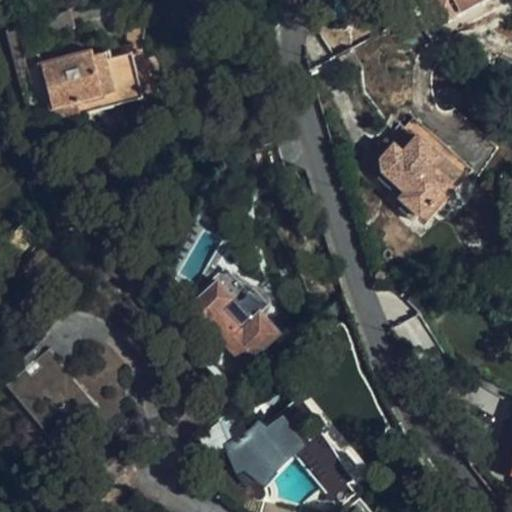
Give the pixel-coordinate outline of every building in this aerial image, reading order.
[(427,0),(430,5),(440,23),(481,0),(427,0)] [(76,28),(70,11),(40,20),(44,37),(76,28)] [(6,33),(23,93),(32,90),(16,31),(6,33)] [(109,58),(128,52),(125,44),(107,50),(109,58)] [(76,104),(138,87),(128,52),(109,58),(107,50),(88,56),(90,64),(66,71),(63,59),(38,66),(52,111),(76,104)] [(90,64),(88,56),(87,53),(63,59),(66,71),(90,64)] [(76,104),(79,116),(142,98),(138,87),(76,104)] [(472,169),(409,114),(386,140),(394,147),(410,130),(418,138),(402,155),(393,147),(383,158),(379,166),(405,193),(401,198),(426,219),(472,169)] [(410,130),(394,147),(393,147),(402,155),(418,138),(410,130)] [(405,193),(379,166),(383,158),(393,147),(394,147),(386,140),(369,158),(373,177),(399,199),(401,198),(405,193)] [(286,169),(278,142),(248,151),(255,177),(286,169)] [(18,166),(0,170),(0,227),(21,222),(18,166)] [(203,287),(208,291),(217,284),(270,343),(241,369),(243,371),(280,338),(261,316),(270,307),(254,289),(248,294),(225,267),(203,287)] [(208,291),(188,309),(203,328),(207,325),(238,359),(235,362),(241,369),(270,343),(217,284),(208,291)] [(52,353),(44,351),(4,384),(53,442),(61,443),(95,413),(96,403),(52,353)] [(161,399),(179,420),(193,408),(175,388),(161,399)] [(233,409),(243,402),(233,391),(224,399),(233,409)] [(328,445),(316,429),(310,435),(303,427),(313,417),(295,398),(265,426),(270,431),(265,435),(256,427),(248,435),(234,442),(227,444),(204,447),(217,481),(240,508),(254,511),(263,493),(263,488),(262,487),(264,485),(262,484),(290,457),(338,507),(355,492),(347,483),(353,478),(336,457),(328,445)] [(233,409),(224,399),(220,402),(229,412),(233,409)] [(265,426),(261,422),(256,427),(265,435),(270,431),(265,426)] [(426,462),(405,436),(379,456),(389,469),(386,473),(400,492),(414,482),(409,476),(426,462)] [(0,489),(0,511),(29,511),(31,510),(0,489)]
